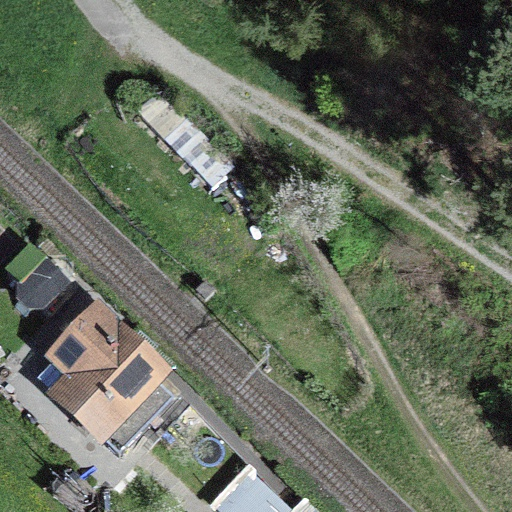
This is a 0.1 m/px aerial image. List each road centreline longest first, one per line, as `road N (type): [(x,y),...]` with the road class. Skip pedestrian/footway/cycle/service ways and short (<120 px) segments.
road 1 (track): [(215,88),(290,120),(511,260)]
road 2 (unclassified): [(102,0),(128,30),(215,88)]
